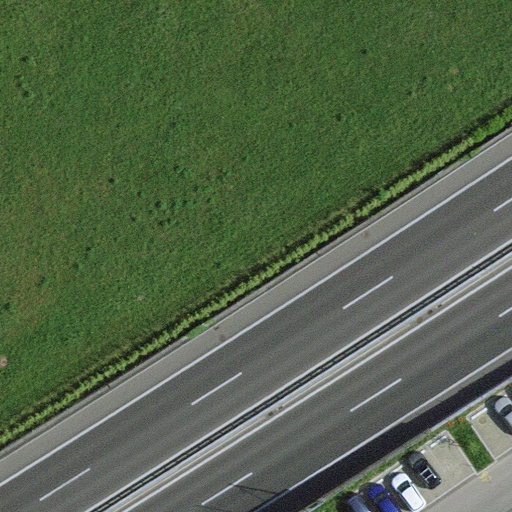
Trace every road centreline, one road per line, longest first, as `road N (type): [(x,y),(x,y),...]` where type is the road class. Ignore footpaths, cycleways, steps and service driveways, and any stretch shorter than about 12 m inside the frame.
road 1 (motorway): [(511,199),(17,511)]
road 2 (motorway): [(183,511),(511,305)]
